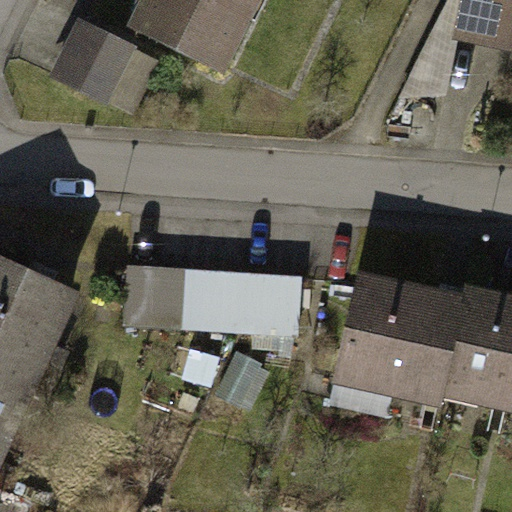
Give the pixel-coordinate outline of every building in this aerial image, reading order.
[(162,0),(151,28),(248,70),(278,0),(162,0)] [(511,0),(469,0),(463,38),(511,47),(511,0)] [(83,38),(66,82),(145,113),(163,69),(83,38)] [(0,267),(0,462),(19,471),(90,305),(0,267)] [(304,283),(127,273),(124,329),(300,339),(304,283)] [(482,310),(363,287),(344,388),(461,410),(463,397),(511,406),(511,301),(484,296),(482,310)]
